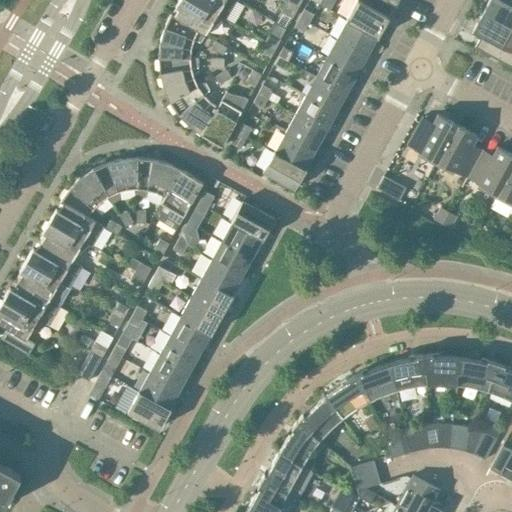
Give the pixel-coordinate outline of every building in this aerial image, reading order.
[(171,13),(171,14),(205,34),(209,26),(212,27),(222,18),(192,0),(178,0),(175,6),(177,7),(174,15),(171,13)] [(192,0),(222,18),(225,19),(236,0),(192,0)] [(287,0),(286,2),(297,8),(301,0),(287,0)] [(356,0),(346,18),(378,36),(389,16),(387,16),(392,7),(379,0),(356,0)] [(511,0),(488,0),(481,13),(511,29),(511,0)] [(281,12),(292,18),(297,8),(286,2),(281,12)] [(299,17),(309,23),(314,14),(304,8),(299,17)] [(474,47),(511,67),(511,29),(481,13),(471,32),(480,36),(474,47)] [(159,42),(158,57),(190,58),(190,57),(191,48),(194,39),(200,41),(205,34),(171,14),(163,27),(159,42)] [(294,26),(304,31),(309,23),(299,17),(294,26)] [(337,38),(366,54),(376,36),(377,37),(378,36),(346,18),(345,19),(347,20),(337,38)] [(264,42),(275,48),(280,39),(269,33),(264,42)] [(326,57),(356,73),(366,54),(337,38),(326,57)] [(211,48),(222,54),(227,47),(215,40),(211,48)] [(259,52),(270,58),(275,48),(264,42),(259,52)] [(278,55),(288,60),(293,52),(283,46),(278,55)] [(274,64),(283,69),(288,60),(278,55),(274,64)] [(163,88),(169,101),(197,86),(197,85),(193,76),(191,68),(198,67),(198,57),(190,57),(190,58),(158,57),(159,73),(163,88)] [(316,76),(346,92),(356,73),(326,57),(316,76)] [(210,67),(223,67),(224,58),(210,58),(210,67)] [(215,76),(219,84),(231,77),(227,69),(215,76)] [(246,81),(255,85),(261,74),(252,69),(246,81)] [(306,95),(335,111),(346,92),(316,76),(306,95)] [(189,125),(201,134),(218,106),(217,106),(209,101),(203,94),(208,90),(204,81),(197,85),(197,86),(169,101),(178,114),(189,125)] [(258,93),(267,98),(272,90),(263,84),(258,93)] [(201,134),(222,146),(248,98),(243,96),(230,93),(226,91),(217,106),(218,106),(201,134)] [(253,102),(262,107),(267,98),(258,93),(253,102)] [(295,114),(325,130),(335,111),(306,95),(295,114)] [(424,158),(435,164),(457,124),(437,113),(429,128),(419,122),(407,144),(422,153),(424,158)] [(285,133),(315,149),(325,130),(295,114),(285,133)] [(237,131),(247,136),(251,127),(242,122),(237,131)] [(452,169),(467,177),(479,155),(469,149),(476,135),(457,124),(435,164),(446,170),(452,169)] [(231,142),(240,148),(247,136),(237,131),(231,142)] [(273,151),(305,168),(306,167),(305,167),(315,149),(285,133),(275,151),(274,150),(273,151)] [(484,190),(495,196),(511,165),(511,153),(497,146),(489,160),(479,155),(467,177),(482,185),(484,190)] [(263,171),(295,188),(305,168),(273,151),(263,171)] [(107,162),(93,168),(108,196),(112,203),(120,198),(118,192),(126,190),(136,189),(137,189),(137,157),(122,159),(107,162)] [(152,158),(137,157),(137,189),(136,189),(136,197),(145,197),(147,190),(155,192),(164,196),(164,197),(181,169),(167,162),(152,158)] [(511,201),(511,165),(495,196),(506,203),(511,201)] [(60,200),(94,220),(99,213),(94,208),(100,202),(108,196),(93,168),(80,177),(69,188),(60,200)] [(202,181),(181,169),(164,197),(164,196),(160,203),(171,210),(167,217),(174,221),(179,224),(202,181)] [(377,187),(399,200),(406,187),(384,175),(377,187)] [(199,200),(209,206),(214,196),(204,190),(199,200)] [(49,220),(89,243),(91,245),(103,225),(94,220),(60,200),(60,201),(63,202),(58,210),(56,208),(49,220)] [(193,211),(203,216),(209,206),(199,200),(193,211)] [(242,200),(231,220),(263,237),(274,218),(242,200)] [(434,218),(450,227),(456,215),(441,207),(434,218)] [(136,222),(145,222),(145,209),(136,209),(136,222)] [(119,214),(125,226),(133,221),(126,210),(119,214)] [(105,227),(117,234),(121,226),(110,219),(105,227)] [(44,233),(40,241),(72,260),(76,252),(78,253),(89,244),(89,243),(49,220),(42,232),(44,233)] [(232,221),(222,239),(252,256),(261,238),(262,238),(263,237),(231,220),(230,221),(232,221)] [(177,240),(187,245),(192,236),(182,231),(177,240)] [(153,249),(162,254),(169,243),(160,238),(153,249)] [(222,239),(211,258),(241,275),(252,256),(222,239)] [(172,249),(182,254),(187,245),(177,240),(172,249)] [(33,247),(26,259),(70,285),(82,266),(72,260),(40,241),(35,249),(33,247)] [(211,258),(201,277),(232,294),(232,293),(231,293),(241,275),(211,258)] [(21,272),(17,280),(59,305),(70,285),(26,259),(19,271),(21,272)] [(134,270),(146,277),(151,267),(139,261),(134,270)] [(153,276),(163,281),(168,271),(159,265),(153,276)] [(129,280),(140,286),(146,277),(134,270),(129,280)] [(147,286),(157,291),(163,281),(153,276),(147,286)] [(201,277),(191,296),(221,313),(232,294),(201,277)] [(9,286),(2,298),(43,322),(47,325),(59,305),(17,280),(12,288),(9,286)] [(191,296),(180,315),(211,332),(221,313),(191,296)] [(0,338),(28,354),(35,343),(26,338),(30,330),(32,332),(42,323),(43,322),(2,298),(0,302),(0,323),(6,328),(0,338)] [(112,310),(124,317),(129,307),(117,301),(112,310)] [(132,314),(142,319),(147,310),(137,305),(132,314)] [(107,320),(119,326),(124,317),(112,310),(107,320)] [(127,322),(137,328),(142,319),(132,314),(127,322)] [(170,334),(200,351),(209,333),(210,333),(211,332),(180,315),(170,334)] [(159,353),(189,369),(200,351),(170,334),(159,353)] [(90,350),(102,356),(107,347),(95,341),(90,350)] [(111,351),(121,357),(126,348),(116,343),(111,351)] [(77,374),(89,380),(102,356),(90,350),(77,374)] [(107,360),(116,366),(121,357),(111,351),(107,360)] [(149,372),(179,388),(189,369),(159,353),(149,372)] [(423,354),(426,384),(436,383),(446,383),(456,384),(459,356),(450,356),(441,355),(432,356),(432,353),(423,354)] [(388,363),(396,389),(406,387),(416,385),(426,384),(423,354),(414,355),(414,357),(405,359),(396,360),(388,363)] [(459,356),(456,384),(467,385),(477,387),(486,390),(495,361),(486,359),(486,361),(477,359),(468,358),(459,356)] [(495,361),(486,390),(496,394),(506,398),(511,400),(511,370),(503,367),(504,364),(495,361)] [(353,374),(367,401),(376,396),(386,392),(396,389),(388,363),(379,366),(371,369),(363,372),(362,370),(353,374)] [(88,393),(98,399),(111,376),(101,370),(88,393)] [(138,390),(170,408),(170,407),(169,406),(179,388),(149,372),(139,390),(138,389),(138,390)] [(324,396),(341,418),(349,411),(358,406),(367,401),(353,374),(345,379),(347,381),(339,386),(331,391),(324,396)] [(127,410),(159,428),(170,408),(138,390),(127,410)] [(302,413),(296,420),(319,439),(326,432),(333,425),(341,418),(324,396),(317,402),(310,408),(304,415),(302,413)] [(282,444),(278,452),(302,465),(306,457),(309,454),(314,457),(324,444),(319,440),(319,439),(296,420),(291,427),(292,429),(287,436),(282,444)] [(425,448),(438,447),(437,423),(430,423),(422,424),(425,448)] [(438,447),(450,447),(452,424),(445,423),(437,423),(438,447)] [(414,451),(425,448),(422,424),(414,426),(407,428),(414,451)] [(450,447),(462,449),(467,426),(460,425),(452,424),(450,447)] [(462,449),(473,453),(482,431),(475,428),(471,427),(467,426),(462,449)] [(402,454),(414,451),(407,428),(396,431),(402,454)] [(391,457),(402,454),(396,431),(384,434),(391,457)] [(473,453),(485,459),(496,438),(489,434),(482,431),(473,453)] [(489,468),(500,474),(511,451),(511,449),(502,445),(489,468)] [(260,479),(294,498),(297,499),(313,471),(302,465),(278,452),(266,474),(264,473),(260,479)] [(350,466),(354,478),(377,471),(373,460),(350,466)] [(0,507),(1,508),(20,475),(0,463),(0,507)] [(357,490),(365,487),(380,483),(377,471),(354,478),(357,490)] [(413,474),(396,505),(409,511),(438,511),(441,508),(439,507),(441,503),(434,499),(440,489),(413,474)] [(246,509),(251,511),(276,511),(282,502),(287,505),(291,503),(294,498),(260,479),(257,486),(259,487),(246,509)] [(359,497),(370,503),(375,493),(365,487),(357,490),(359,497)]
